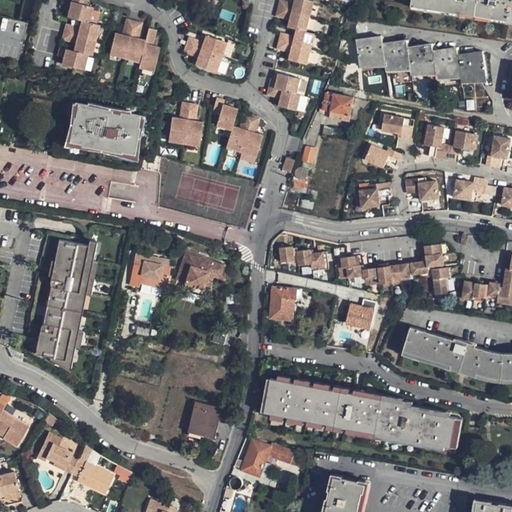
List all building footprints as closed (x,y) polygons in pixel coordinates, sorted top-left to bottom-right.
[(100,25),(90,23),(90,22),(92,13),(93,7),(87,6),(87,0),(72,0),(72,2),(70,12),(73,13),(71,19),(81,21),(79,28),(66,25),(64,32),(62,41),(75,44),(73,51),(60,48),(57,58),(64,60),(62,65),(84,71),(84,70),(87,60),(88,55),(92,57),(93,53),(95,43),(96,41),(96,39),(99,29),(100,25)] [(211,0),(214,1),(214,0),(193,0),(192,4),(190,7),(197,9),(200,3),(200,0),(211,0)] [(281,0),(280,4),(279,8),(276,17),(291,21),(293,24),(292,30),(297,31),(300,32),(307,34),(308,28),(311,16),(314,5),(315,2),(309,0),(299,0),(299,3),(295,4),(294,4),(281,0)] [(511,0),(412,0),(412,6),(506,20),(506,24),(511,24),(511,0)] [(145,42),(145,45),(137,43),(136,42),(136,40),(137,37),(139,38),(142,24),(134,22),(127,20),(123,33),(125,34),(124,36),(124,37),(122,39),(114,37),(109,55),(110,55),(120,58),(124,59),(127,60),(138,63),(140,63),(138,69),(142,69),(152,72),(153,73),(158,53),(150,50),(149,49),(149,48),(149,45),(152,45),(155,31),(149,29),(145,42)] [(281,35),(279,42),(277,50),(291,54),(293,58),(292,63),(307,67),(308,64),(311,53),(311,51),(312,49),(315,39),(315,36),(307,34),(300,32),(299,37),(295,39),(281,35)] [(380,34),(356,38),(360,63),(384,59),(385,67),(409,64),(410,71),(435,68),(436,76),(460,71),(461,78),(485,73),(481,50),(457,54),(455,47),(431,51),(430,43),(407,47),(405,39),(381,43),(380,34)] [(208,46),(211,38),(207,37),(204,44),(202,43),(202,45),(203,46),(205,47),(208,46)] [(221,63),(223,58),(224,55),(227,45),(228,44),(211,38),(208,46),(205,47),(203,46),(202,45),(202,43),(190,39),(187,46),(184,53),(197,57),(198,55),(201,56),(202,58),(202,61),(200,67),(218,73),(218,72),(221,63)] [(268,88),(266,96),(280,99),(280,100),(282,103),(281,108),(296,112),(297,109),(300,98),(300,97),(296,96),(296,94),(299,84),(299,82),(278,76),(276,82),(270,81),(268,88)] [(354,98),(325,93),(322,111),(332,112),(331,118),(349,122),(354,98)] [(232,128),(236,112),(221,108),(223,102),(216,101),(213,110),(212,116),(219,117),(215,128),(230,133),(231,131),(232,128)] [(190,105),(183,103),(180,118),(182,118),(182,120),(182,121),(179,123),(172,121),(168,140),(170,140),(180,142),(183,143),(187,144),(198,146),(199,146),(202,128),(196,127),(195,125),(194,123),(194,121),(196,121),(198,106),(190,105)] [(69,145),(134,157),(139,129),(136,129),(138,117),(77,106),(75,121),(72,120),(69,145)] [(403,117),(382,114),(380,131),(397,133),(396,137),(403,138),(405,124),(402,124),(403,117)] [(251,117),(244,115),(240,130),(242,130),(242,131),(241,133),(239,134),(231,131),(230,133),(225,150),(227,151),(237,153),(240,154),(244,155),(254,158),(256,158),(261,141),(255,140),(254,138),(253,135),(253,134),(256,134),(260,120),(258,119),(251,117)] [(405,124),(403,138),(410,139),(411,135),(413,119),(403,117),(402,124),(405,124)] [(444,127),(425,124),(423,144),(430,145),(435,146),(434,157),(442,158),(444,143),(442,143),(444,127)] [(475,133),(454,130),(452,144),(449,144),(447,159),(455,160),(457,147),(473,150),(475,133)] [(508,160),(511,139),(494,137),(491,153),(488,153),(486,166),(494,167),(495,159),(501,159),(508,160)] [(363,160),(382,167),(385,161),(387,156),(397,159),(400,152),(386,147),(385,149),(370,143),(363,160)] [(301,161),(314,164),(317,148),(305,145),(301,161)] [(387,156),(385,161),(395,165),(397,159),(387,156)] [(147,172),(155,175),(158,159),(156,158),(150,157),(147,172)] [(288,162),(283,174),(290,176),(294,164),(288,162)] [(424,176),(403,179),(405,193),(418,192),(419,200),(439,198),(437,180),(425,181),(424,176)] [(306,180),(294,177),(291,184),(304,188),(306,180)] [(473,181),(451,177),(450,186),(455,187),(453,196),(471,199),(473,191),(477,192),(485,193),(487,179),(474,177),(473,181)] [(390,181),(369,183),(369,187),(359,188),(361,207),(380,205),(379,195),(379,189),(391,188),(390,181)] [(502,205),(511,207),(511,188),(501,186),(499,194),(504,195),(502,205)] [(91,246),(61,241),(57,263),(59,263),(57,273),(55,272),(54,278),(51,277),(50,281),(54,287),(58,288),(56,299),(52,298),(48,315),(53,316),(51,327),(46,326),(45,327),(39,356),(54,359),(69,362),(71,347),(78,349),(81,332),(74,331),(82,294),(88,295),(95,262),(88,261),(91,246)] [(99,243),(92,241),(91,246),(88,261),(95,262),(99,243)] [(427,256),(428,262),(412,264),(414,275),(422,275),(430,274),(429,269),(436,268),(446,267),(444,255),(443,245),(426,247),(427,256)] [(281,249),(282,263),(289,262),(297,261),(295,249),(295,247),(281,249)] [(297,261),(289,262),(290,265),(300,264),(299,253),(299,248),(295,249),(297,261)] [(300,264),(301,267),(313,266),(314,270),(320,269),(327,269),(325,255),(325,253),(312,255),(312,251),(299,253),(300,264)] [(181,290),(199,296),(202,287),(207,274),(211,263),(201,260),(201,257),(185,252),(176,279),(184,282),(181,290)] [(327,269),(320,269),(320,271),(330,270),(329,255),(325,255),(327,269)] [(358,257),(342,259),(343,269),(347,269),(349,278),(365,276),(366,280),(380,279),(381,284),(393,282),(402,281),(412,280),(412,276),(410,264),(400,265),(391,266),(381,268),(378,268),(364,269),(364,266),(359,267),(358,257)] [(149,258),(147,265),(161,268),(163,261),(149,258)] [(57,263),(54,262),(51,277),(54,278),(55,272),(57,273),(59,263),(57,263)] [(100,263),(95,262),(88,295),(94,296),(100,263)] [(166,291),(171,270),(161,268),(147,265),(140,263),(137,275),(136,275),(133,287),(141,289),(142,286),(166,291)] [(207,274),(202,287),(209,289),(213,278),(223,281),(223,267),(211,263),(207,274)] [(430,274),(422,275),(422,278),(435,277),(434,271),(437,271),(436,268),(429,269),(430,274)] [(437,271),(434,271),(435,277),(435,281),(438,296),(450,294),(447,279),(451,279),(450,269),(437,271)] [(479,283),(467,280),(464,295),(476,298),(485,299),(486,296),(488,284),(479,283)] [(511,291),(502,289),(503,283),(492,281),(492,285),(489,297),(500,299),(500,300),(511,302),(511,291)] [(511,287),(505,286),(505,283),(503,283),(502,289),(511,291),(511,287)] [(270,317),(292,319),(293,298),(297,298),(297,287),(272,287),(270,317)] [(88,295),(82,294),(74,331),(81,332),(88,295)] [(369,331),(375,304),(363,301),(362,306),(350,302),(344,324),(369,331)] [(511,383),(511,353),(508,353),(503,353),(476,347),(477,344),(456,337),(455,341),(411,327),(404,355),(474,377),(483,380),(493,382),(501,383),(510,383),(511,383)] [(69,362),(54,359),(53,361),(67,371),(69,362)] [(448,447),(453,417),(424,411),(424,409),(412,407),(412,404),(266,377),(259,412),(448,447)] [(6,434),(5,436),(18,444),(30,425),(4,409),(5,406),(0,402),(0,427),(7,432),(6,434)] [(193,402),(188,430),(211,434),(218,406),(193,402)] [(72,456),(73,452),(60,445),(63,438),(49,431),(38,455),(46,460),(48,456),(56,460),(67,464),(72,456)] [(241,472),(259,478),(267,457),(290,465),(294,452),(286,450),(285,451),(270,447),(269,448),(251,442),(241,472)] [(56,460),(55,464),(73,472),(79,459),(72,456),(67,464),(56,460)] [(79,459),(73,472),(79,475),(77,479),(107,493),(115,474),(86,460),(85,462),(79,459)] [(0,497),(20,492),(15,471),(0,474),(0,497)] [(333,479),(326,511),(357,511),(361,495),(364,496),(365,487),(333,479)] [(168,504),(171,494),(166,491),(163,502),(168,504)] [(175,511),(177,509),(151,500),(146,511),(175,511)]
